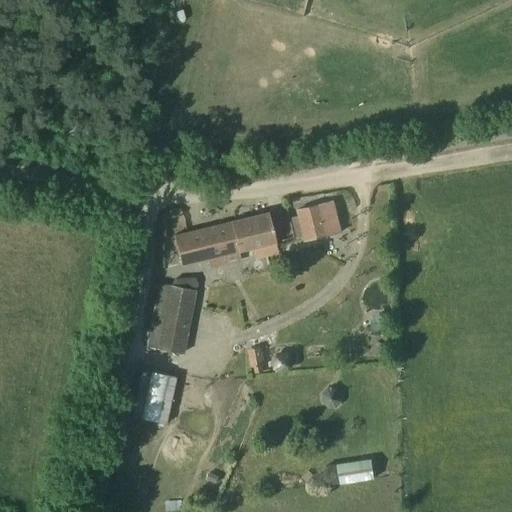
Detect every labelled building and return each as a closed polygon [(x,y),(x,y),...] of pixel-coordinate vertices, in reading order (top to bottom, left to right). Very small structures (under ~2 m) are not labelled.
[(318,204),(298,209),(300,216),(291,218),(296,238),(305,235),(306,240),(326,235),(342,231),(334,200),(318,204)] [(181,264),(207,258),(209,269),(241,261),(239,250),(253,247),(255,255),(274,250),(272,242),(275,241),(268,212),(231,221),(174,235),(181,264)] [(175,277),(173,286),(158,283),(147,346),(184,353),(195,290),(194,290),(196,281),(175,277)] [(262,347),(247,350),(250,366),(254,366),(255,373),(263,372),(262,365),(265,364),(262,347)] [(141,369),(131,416),(165,423),(176,376),(141,369)] [(343,483),(378,477),(375,456),(339,462),(343,483)]
